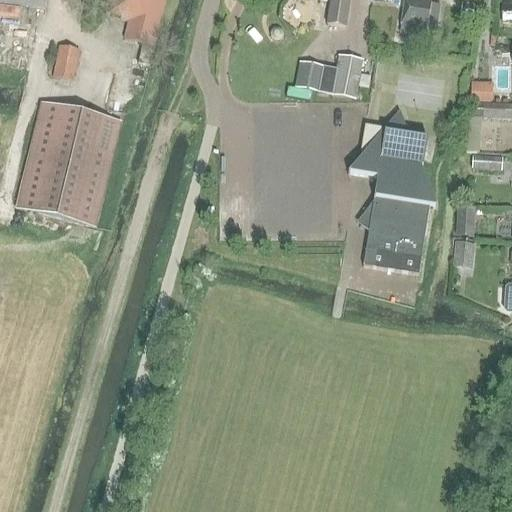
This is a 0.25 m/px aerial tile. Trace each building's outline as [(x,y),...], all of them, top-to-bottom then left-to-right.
[(44,0),(0,0),(0,7),(43,11),(44,0)] [(107,0),(104,15),(120,19),(120,21),(128,23),(123,41),(142,46),(137,66),(148,69),(164,0),(107,0)] [(286,0),(303,3),(303,0),(317,0),(317,1),(329,2),(326,27),(344,29),(348,0),(286,0)] [(430,5),(430,4),(404,0),(399,33),(425,37),(425,32),(435,33),(439,6),(430,5)] [(461,5),(459,19),(471,21),(473,6),(461,5)] [(511,6),(500,6),(500,25),(511,25),(511,6)] [(277,28),(275,28),(274,28),(273,28),(272,29),(271,30),(270,30),(269,31),(269,32),(268,34),(268,35),(268,36),(269,37),(269,38),(270,39),(271,40),(272,41),(273,41),(274,42),(275,42),(277,42),(278,41),(279,41),(280,40),(281,39),(281,38),(282,37),(282,36),(282,35),(282,34),(282,32),(281,31),(281,30),(280,30),(279,29),(278,28),(277,28)] [(72,83),(78,52),(59,48),(52,79),(72,83)] [(357,86),(362,62),(336,57),(334,70),(297,63),(292,89),(354,101),(357,86)] [(367,88),(369,78),(359,76),(357,86),(367,88)] [(491,105),(492,85),(470,84),(470,104),(491,105)] [(94,229),(120,125),(40,105),(15,210),(94,229)] [(469,120),(480,121),(511,121),(511,106),(469,105),(469,120)] [(416,277),(428,206),(434,207),(434,208),(436,208),(420,166),(422,166),(426,139),(408,137),(400,114),(398,114),(384,130),(364,127),(359,159),(361,159),(347,175),(348,176),(349,175),(377,180),(362,269),(416,277)] [(500,160),(471,159),(470,172),(500,173),(500,160)] [(473,240),(475,210),(457,209),(455,239),(473,240)] [(474,246),(453,244),(450,269),(471,271),(474,246)] [(511,286),(506,286),(503,289),(502,312),(504,315),(511,315),(511,286)]
